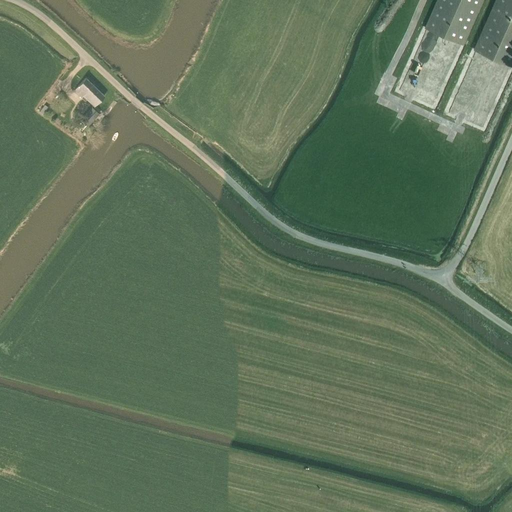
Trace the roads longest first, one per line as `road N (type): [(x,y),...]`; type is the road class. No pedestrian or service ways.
road 1 (unclassified): [(439,279),(287,229),(52,24),(14,0)]
road 2 (unclassified): [(439,279),(462,251),(511,140)]
